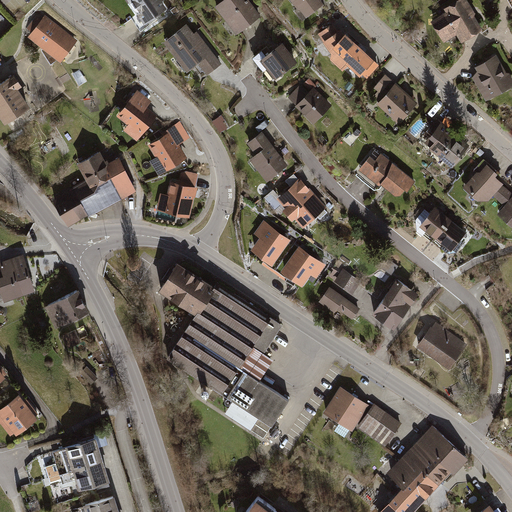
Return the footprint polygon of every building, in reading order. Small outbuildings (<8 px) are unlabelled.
[(122,0),(143,29),(167,13),(160,4),(164,1),(162,0),(122,0)] [(245,0),(225,0),(214,9),(235,37),(260,18),(245,0)] [(317,0),(287,0),(286,1),(303,22),(322,6),(317,1),(317,0)] [(461,41),(479,30),(471,17),(474,16),(464,0),(461,0),(446,9),(448,13),(432,22),(443,41),(456,33),(461,41)] [(75,41),(44,17),(39,24),(35,21),(31,25),(36,29),(30,35),(46,47),(43,49),(52,63),(59,58),(61,59),(75,41)] [(346,41),(339,31),(337,33),(331,26),(316,37),(322,44),(321,45),(329,55),(329,63),(341,75),(361,54),(346,41)] [(185,27),(162,44),(184,74),(195,66),(204,78),(220,67),(195,33),(191,36),(185,27)] [(273,82),(297,64),(281,44),(264,57),(261,52),(251,60),(261,74),(265,71),(273,82)] [(506,75),(495,57),(476,68),(479,73),(473,76),(487,100),(511,85),(511,84),(511,80),(508,73),(506,75)] [(8,78),(0,83),(0,111),(6,121),(27,107),(15,89),(20,85),(14,75),(9,79),(8,78)] [(390,81),(384,76),(372,89),(378,94),(390,81)] [(312,126),(331,106),(313,89),(315,86),(308,79),(301,87),(299,85),(286,98),(295,107),(294,108),(312,126)] [(395,85),(375,106),(396,125),(416,104),(395,85)] [(153,103),(139,91),(118,117),(129,126),(125,132),(137,142),(158,116),(148,109),(153,103)] [(414,138),(426,125),(419,119),(407,132),(414,138)] [(468,145),(435,120),(425,133),(429,137),(422,146),(450,168),(468,145)] [(162,137),(146,147),(153,159),(147,163),(157,178),(185,160),(176,145),(183,141),(173,127),(160,135),(162,137)] [(286,166),(259,135),(245,146),(253,157),(246,163),(264,185),(286,166)] [(88,181),(54,200),(69,226),(88,215),(90,218),(136,191),(118,159),(106,166),(98,153),(79,164),(88,181)] [(395,203),(413,183),(380,155),(373,162),(368,157),(357,170),(395,203)] [(474,175),(460,190),(468,196),(481,209),(491,198),(502,187),(494,180),(499,175),(483,161),(472,173),(474,175)] [(177,185),(169,183),(166,197),(158,195),(154,213),(188,221),(195,189),(194,189),(196,176),(184,173),(179,176),(177,185)] [(325,209),(300,181),(275,203),(282,211),(280,213),(290,224),(292,222),(301,231),(325,209)] [(511,231),(511,195),(502,187),(491,198),(503,208),(496,217),(511,231)] [(467,230),(435,205),(419,227),(451,251),(467,230)] [(269,269),(288,242),(262,223),(252,237),(257,241),(248,254),(269,269)] [(325,268),(297,248),(278,275),(300,291),(309,277),(315,281),(325,268)] [(36,289),(23,254),(0,261),(0,265),(3,275),(0,275),(0,290),(4,301),(36,289)] [(213,288),(175,264),(156,294),(194,318),(213,288)] [(340,272),(333,283),(352,297),(360,286),(340,272)] [(392,333),(416,297),(394,282),(370,318),(392,333)] [(281,326),(215,284),(213,288),(194,318),(167,360),(226,398),(224,400),(270,430),(287,403),(257,384),(271,361),(262,356),(281,326)] [(358,311),(329,290),(318,305),(334,316),(337,312),(350,321),(358,311)] [(76,294),(43,309),(54,331),(86,316),(76,294)] [(431,328),(418,345),(449,367),(462,350),(461,349),(465,343),(436,322),(432,328),(431,328)] [(75,333),(61,339),(67,350),(81,344),(75,333)] [(87,367),(81,372),(92,384),(98,378),(87,367)] [(367,407),(339,389),(322,415),(350,433),(367,407)] [(18,394),(0,407),(0,420),(11,434),(14,432),(16,435),(37,418),(35,415),(38,412),(27,398),(23,400),(18,394)] [(401,423),(372,405),(357,429),(385,447),(401,423)] [(376,511),(410,511),(451,469),(454,472),(470,455),(435,422),(388,471),(402,485),(376,511)] [(107,482),(93,441),(62,451),(75,492),(107,482)] [(276,511),(259,497),(246,511),(276,511)] [(116,511),(112,498),(81,508),(82,511),(116,511)] [(493,507),(490,502),(476,511),(505,511),(499,503),(493,507)]
